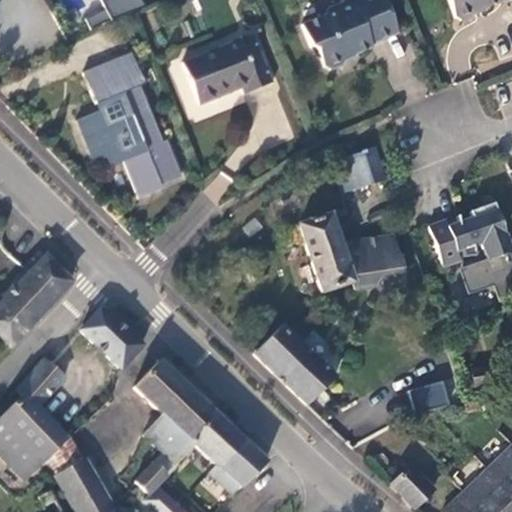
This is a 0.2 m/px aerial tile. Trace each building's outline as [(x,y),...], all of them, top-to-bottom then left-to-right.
[(97,0),(103,10),(84,20),(90,31),(110,22),(144,9),(139,0),(97,0)] [(370,45),(397,34),(383,0),(351,0),(327,10),(324,16),(301,26),(310,48),(316,51),(323,68),(330,71),(342,66),(345,59),(371,49),(370,45)] [(499,3),(499,1),(502,0),(447,0),(454,19),(460,21),(472,17),(474,12),(499,3)] [(241,88),(244,95),(273,83),(253,34),(182,63),(199,106),(241,88)] [(139,88),(143,86),(130,54),(82,74),(94,106),(73,115),(75,122),(93,164),(106,159),(109,168),(122,162),(138,200),(161,191),(159,187),(181,178),(166,142),(162,144),(139,88)] [(374,149),(352,156),(352,158),(361,188),(384,183),(374,149)] [(341,194),(361,188),(352,158),(332,164),(341,194)] [(203,194),(216,203),(232,178),(219,169),(203,194)] [(473,246),(480,243),(487,261),(462,270),(470,292),(491,284),(498,303),(511,297),(511,257),(493,204),(469,212),(471,219),(447,227),(444,221),(427,227),(442,268),(459,261),(456,252),(461,250),(462,257),(474,256),(473,246)] [(320,294),(351,284),(345,268),(368,263),(363,240),(338,244),(328,215),(297,226),(320,294)] [(351,284),(353,291),(404,283),(400,256),(398,257),(392,236),(363,240),(368,263),(345,268),(351,284)] [(0,339),(9,349),(71,282),(45,257),(30,272),(17,286),(2,302),(0,304),(0,339)] [(17,286),(30,272),(26,268),(12,282),(17,286)] [(119,370),(142,346),(105,311),(99,310),(80,332),(119,370)] [(253,355),(306,406),(334,378),(281,326),(253,355)] [(44,461),(67,439),(37,409),(64,378),(43,359),(15,391),(21,396),(0,416),(0,455),(24,480),(44,461)] [(162,417),(188,390),(158,362),(132,389),(161,416),(162,417)] [(470,371),(473,388),(508,382),(505,365),(470,371)] [(407,393),(415,417),(448,407),(441,383),(407,393)] [(232,497),(264,463),(188,390),(162,417),(161,416),(142,436),(161,454),(174,467),(194,446),(216,466),(208,474),(232,497)] [(55,477),(81,462),(67,441),(46,462),(55,477)] [(511,511),(511,446),(442,511),(511,511)] [(165,476),(174,467),(161,454),(152,463),(165,476)] [(109,511),(114,510),(84,461),(81,462),(55,477),(74,511),(109,511)] [(147,495),(165,476),(152,463),(134,482),(147,495)] [(413,510),(433,490),(408,466),(404,469),(402,465),(397,463),(393,463),(388,465),(386,469),(385,474),(387,478),(392,482),(388,486),(413,510)] [(154,511),(185,511),(161,487),(145,502),(154,511)]
